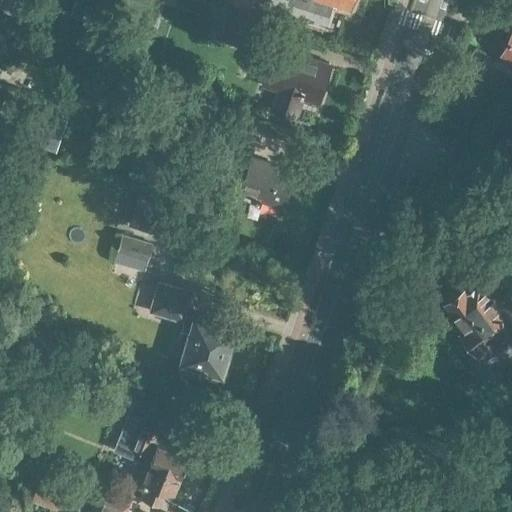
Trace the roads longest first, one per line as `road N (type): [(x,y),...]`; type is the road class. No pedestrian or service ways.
road 1 (secondary): [(254,511),(330,326),(388,144)]
road 2 (secondary): [(388,144),(441,0)]
road 3 (residential): [(388,144),(449,161),(511,146)]
